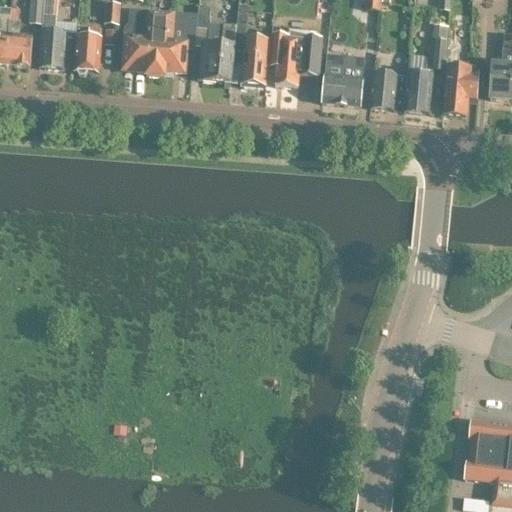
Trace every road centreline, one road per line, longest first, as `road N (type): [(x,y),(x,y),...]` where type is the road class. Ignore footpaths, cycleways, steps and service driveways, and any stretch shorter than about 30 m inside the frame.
road 1 (tertiary): [(432,160),(408,138),(0,99)]
road 2 (tertiary): [(372,511),(414,319)]
road 3 (tertiary): [(414,319),(429,250),(432,160)]
